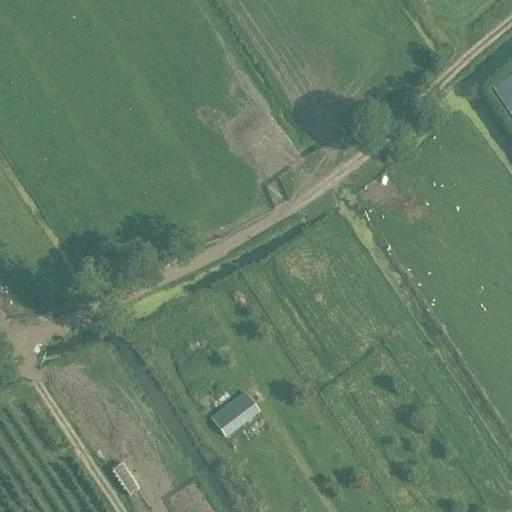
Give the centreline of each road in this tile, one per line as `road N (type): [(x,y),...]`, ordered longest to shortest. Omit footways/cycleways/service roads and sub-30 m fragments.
road 1 (track): [(511,22),(291,209),(0,359)]
road 2 (track): [(21,349),(124,511)]
